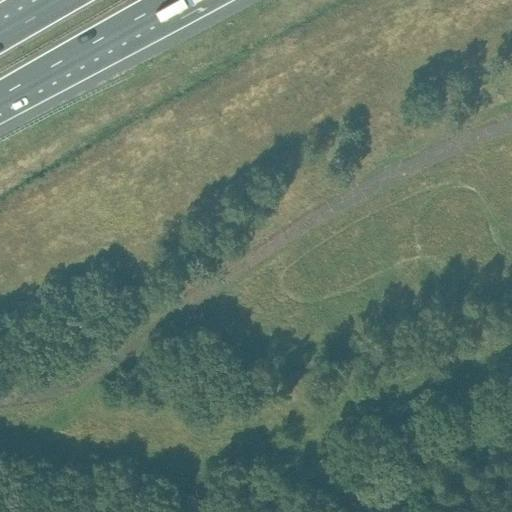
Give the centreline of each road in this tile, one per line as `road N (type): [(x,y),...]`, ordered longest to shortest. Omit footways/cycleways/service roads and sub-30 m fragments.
road 1 (motorway): [(0,96),(169,0)]
road 2 (track): [(399,508),(407,473),(511,423)]
